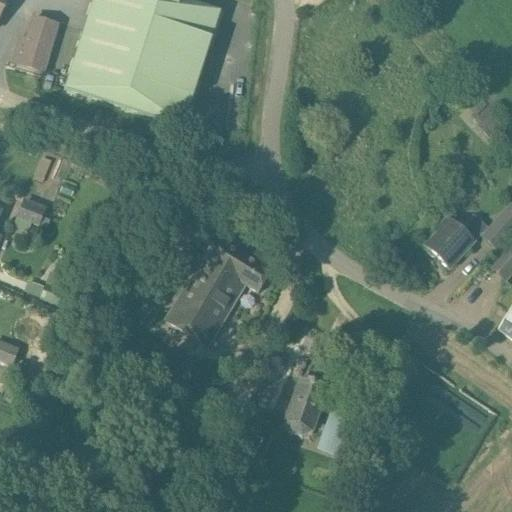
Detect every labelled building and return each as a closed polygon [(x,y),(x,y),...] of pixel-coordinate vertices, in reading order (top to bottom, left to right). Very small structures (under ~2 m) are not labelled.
[(170,0),(95,0),(66,91),(183,129),(219,16),(170,0)] [(57,28),(32,20),(25,44),(18,42),(16,46),(11,64),(42,75),(48,56),(57,28)] [(494,114),(489,109),(477,121),(482,126),(478,130),(492,144),(504,131),(491,118),(494,114)] [(44,214),(22,205),(12,228),(28,234),(31,226),(38,229),(38,227),(47,231),(50,223),(42,219),(44,214)] [(511,233),(511,209),(510,208),(482,240),(495,252),(511,233)] [(485,231),(472,219),(459,233),(447,221),(433,236),(435,238),(424,250),(448,272),(472,245),(485,231)] [(270,274),(214,240),(163,325),(205,350),(243,287),(257,296),(270,274)] [(511,274),(511,245),(490,270),(505,283),(511,274)] [(81,270),(61,262),(55,277),(49,275),(44,290),(40,301),(62,310),(72,284),(75,285),(81,270)] [(511,313),(499,333),(511,342),(511,313)] [(18,353),(0,345),(0,363),(12,368),(18,353)] [(167,375),(153,355),(118,381),(133,400),(167,375)] [(283,425),(282,425),(285,430),(288,436),(301,441),(312,436),(314,430),(316,427),(317,424),(328,392),(300,382),(299,382),(298,381),(291,401),(283,425)] [(316,427),(314,430),(323,433),(318,448),(337,455),(348,424),(347,424),(349,419),(351,412),(336,406),(333,414),(331,418),(329,418),(325,428),(317,424),(316,427)] [(242,433),(234,452),(254,460),(262,441),(242,433)]
